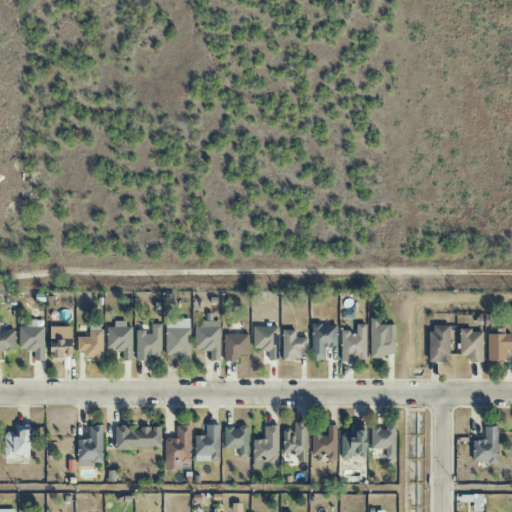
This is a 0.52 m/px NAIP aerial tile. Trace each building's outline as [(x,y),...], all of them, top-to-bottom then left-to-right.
[(220,321),(212,321),(212,314),(204,314),(203,328),(195,327),(194,351),(209,351),(209,361),(219,361),(220,321)] [(378,318),(369,318),(370,357),(395,357),(394,325),(378,325),(378,318)] [(190,319),(165,320),(166,355),(179,355),(179,361),(190,361),(190,319)] [(101,324),(89,324),(89,338),(80,338),(80,360),(102,360),(101,324)] [(132,324),(113,324),(113,327),(107,327),(106,351),(122,351),(122,361),(131,362),(132,324)] [(161,325),(136,324),(135,361),(149,362),(149,359),(161,359),(161,325)] [(337,348),(336,324),(310,325),(311,361),(325,361),(325,348),(337,348)] [(366,325),(355,325),(355,332),(341,332),(341,362),(354,362),(354,359),(366,359),(366,325)] [(429,362),(449,362),(449,326),(429,326),(429,362)] [(44,327),(19,327),(18,351),(34,351),(34,361),(43,361),(44,327)] [(49,344),(49,359),(71,359),(72,327),(50,327),(50,338),(57,338),(57,344),(49,344)] [(277,327),(252,328),(253,351),(268,350),(268,361),(278,361),(277,327)] [(0,350),(14,351),(14,331),(0,330),(0,350)] [(295,331),(282,330),(282,360),(305,361),(305,338),(295,338),(295,331)] [(482,330),(458,331),(459,357),(468,357),(468,362),(483,362),(482,330)] [(224,361),(237,361),(237,356),(249,356),(248,334),(223,334),(224,361)] [(488,362),(506,362),(506,351),(511,351),(511,334),(487,335),(488,362)] [(307,423),(292,423),(292,429),(283,429),(282,455),(297,455),(296,462),(306,463),(307,423)] [(195,462),(220,461),(219,425),(205,426),(205,436),(194,437),(195,462)] [(77,440),(77,466),(103,465),(102,426),(88,426),(89,440),(77,440)] [(114,449),(160,450),(160,429),(128,429),(128,427),(114,426),(114,449)] [(165,439),(164,470),(181,470),(181,464),(190,464),(190,426),(176,426),(176,439),(165,439)] [(252,441),(253,470),(278,470),(278,426),(264,427),(264,440),(252,441)] [(311,456),(326,456),(326,461),(336,461),(337,426),(327,426),(327,436),(311,436),(311,456)] [(29,427),(16,428),(16,436),(12,436),(12,433),(4,433),(5,460),(16,459),(15,457),(29,457),(29,427)] [(223,427),(224,449),(238,449),(238,458),(248,458),(247,427),(223,427)] [(395,459),(394,427),(370,427),(371,449),(385,449),(385,460),(395,459)] [(472,463),(498,463),(497,427),(484,427),(484,441),(472,441),(472,463)] [(340,433),(341,460),(351,459),(351,457),(366,457),(366,429),(350,429),(350,433),(340,433)]
